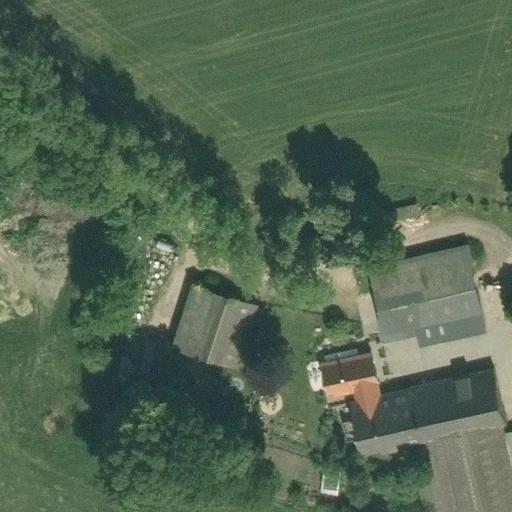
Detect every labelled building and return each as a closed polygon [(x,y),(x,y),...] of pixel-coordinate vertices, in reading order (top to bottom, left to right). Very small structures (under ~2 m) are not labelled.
[(414,199),(378,209),(381,221),(417,212),(414,199)] [(354,271),(369,340),(475,316),(459,247),(354,271)] [(229,399),(251,310),(190,295),(168,384),(229,399)] [(354,456),(405,447),(416,511),(511,511),(511,490),(511,491),(511,490),(511,430),(501,432),(501,429),(500,429),(498,416),(489,367),(342,393),(354,456)] [(318,489),(334,490),(336,468),(319,467),(318,489)]
